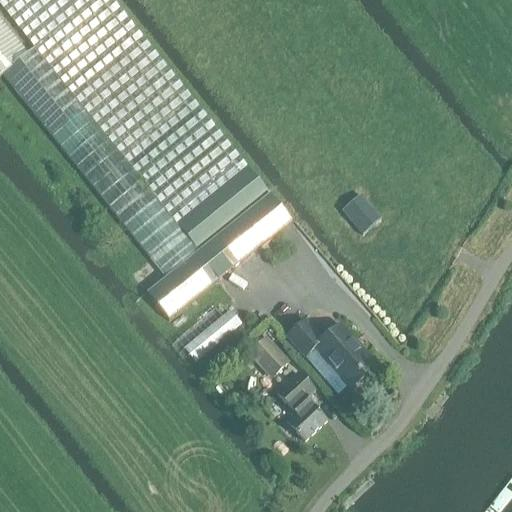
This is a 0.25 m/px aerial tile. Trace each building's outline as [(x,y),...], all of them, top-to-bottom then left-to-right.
[(292,223),(269,195),(112,0),(0,0),(0,5),(38,52),(5,78),(167,278),(147,294),(169,321),(292,223)] [(0,78),(30,55),(0,17),(0,78)] [(381,219),(361,196),(343,211),(363,235),(381,219)] [(182,351),(195,366),(242,328),(230,312),(182,351)] [(348,388),(350,390),(377,366),(342,326),(323,342),(306,322),(287,338),(338,396),(348,388)] [(264,338),(247,355),(272,381),(289,364),(264,338)] [(326,421),(306,400),(314,393),(297,375),(276,395),(295,415),(288,423),(305,441),(326,421)]
